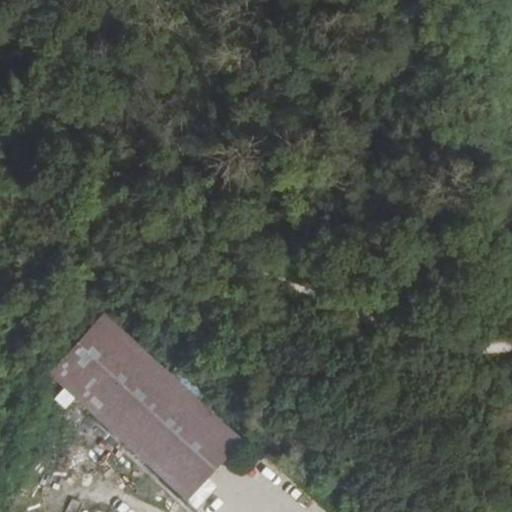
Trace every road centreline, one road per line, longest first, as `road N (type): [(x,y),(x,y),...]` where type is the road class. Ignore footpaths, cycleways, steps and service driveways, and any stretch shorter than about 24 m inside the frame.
road 1 (track): [(0,203),(107,228),(456,357),(511,349)]
road 2 (track): [(456,357),(511,468)]
